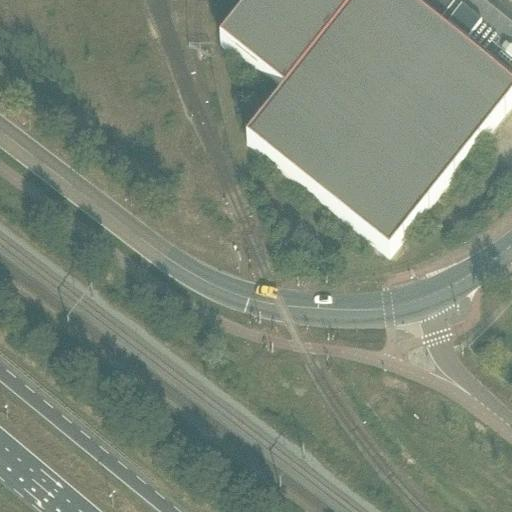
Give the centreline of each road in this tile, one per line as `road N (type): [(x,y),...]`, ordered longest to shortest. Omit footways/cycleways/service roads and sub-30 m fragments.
road 1 (tertiary): [(0,131),(171,264),(230,296),(339,311),(388,312),(425,301)]
road 2 (secondary): [(168,511),(0,372)]
road 3 (unclassified): [(511,429),(455,375),(425,301)]
